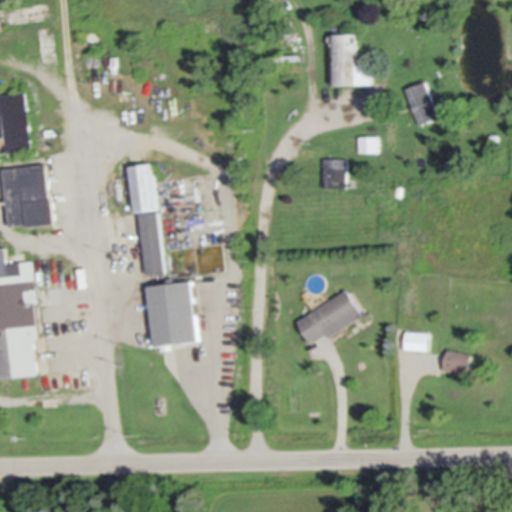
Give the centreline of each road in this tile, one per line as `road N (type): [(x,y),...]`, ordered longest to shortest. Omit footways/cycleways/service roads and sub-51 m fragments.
road 1 (tertiary): [(0,463),(511,453)]
road 2 (residential): [(117,462),(65,0)]
